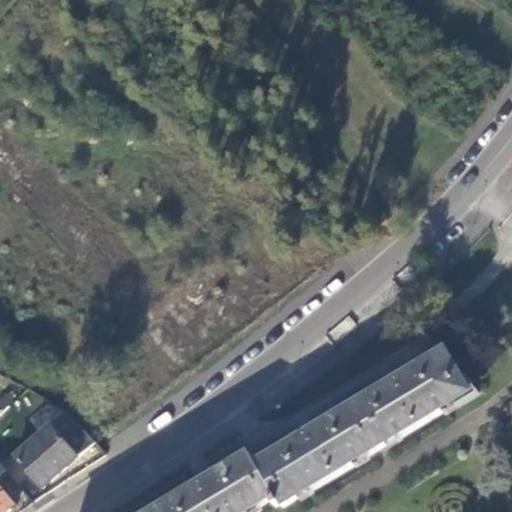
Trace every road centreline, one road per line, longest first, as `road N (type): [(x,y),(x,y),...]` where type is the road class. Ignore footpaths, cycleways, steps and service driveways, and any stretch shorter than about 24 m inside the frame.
road 1 (tertiary): [(511,137),(457,202),(332,315),(68,511)]
road 2 (unknown): [(332,511),(511,374)]
